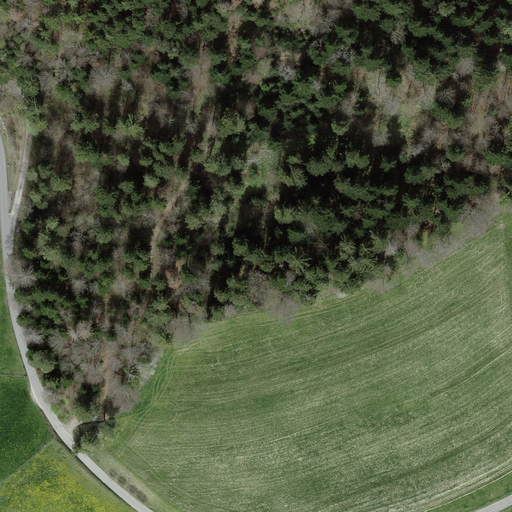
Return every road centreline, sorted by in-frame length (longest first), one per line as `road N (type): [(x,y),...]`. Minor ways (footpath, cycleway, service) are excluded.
road 1 (track): [(353,0),(323,38),(250,96),(190,176),(154,245),(144,305),(63,435)]
road 2 (unclassified): [(0,155),(21,344),(44,409),(86,464),(143,511)]
road 3 (track): [(0,75),(26,117),(7,244)]
